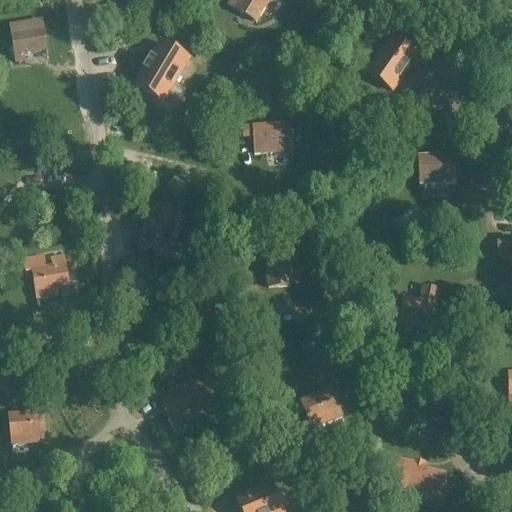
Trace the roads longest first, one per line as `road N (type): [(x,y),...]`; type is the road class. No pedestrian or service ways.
road 1 (unclassified): [(509,511),(472,489),(419,426),(365,339),(322,313),(276,309),(107,334)]
road 2 (residential): [(107,334),(81,0)]
road 3 (residential): [(187,511),(133,435),(107,334)]
